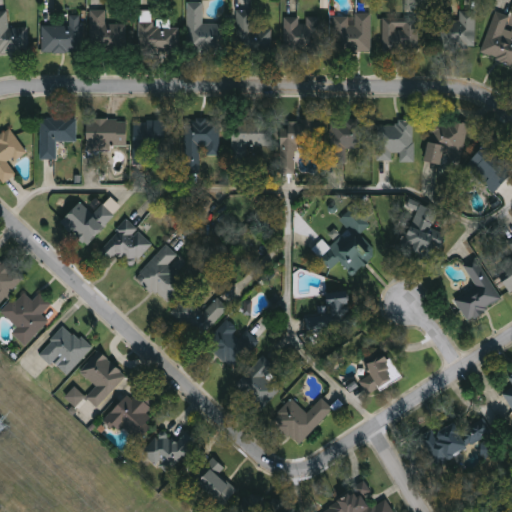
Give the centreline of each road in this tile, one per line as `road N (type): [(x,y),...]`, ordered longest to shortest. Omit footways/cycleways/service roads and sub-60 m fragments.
road 1 (residential): [(0,212),(242,445),(283,471),(335,453),(511,335)]
road 2 (residential): [(0,89),(446,87),(495,101),(511,116)]
